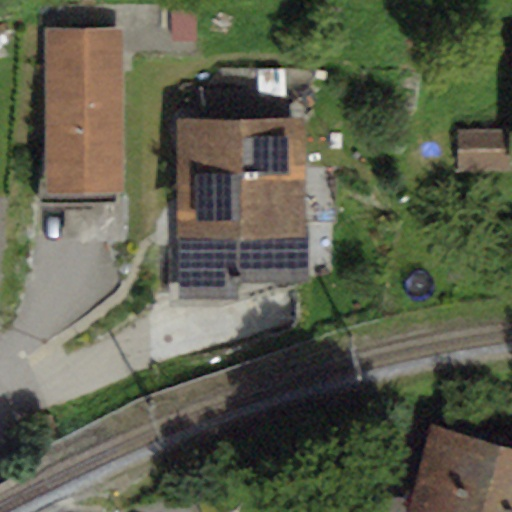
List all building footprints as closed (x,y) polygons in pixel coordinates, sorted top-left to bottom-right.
[(195,8),(171,9),(171,41),(196,41),(195,8)] [(122,30),(45,31),(46,154),(41,153),(37,205),(117,204),(116,192),(124,192),(122,30)] [(303,119),(175,121),(178,299),(237,298),(236,282),(308,281),(308,223),(335,222),(334,167),(304,167),(303,119)] [(462,161),(511,157),(511,121),(460,124),(462,161)] [(511,511),(511,446),(430,424),(406,511),(511,511)] [(189,479),(201,511),(277,511),(258,458),(189,479)]
